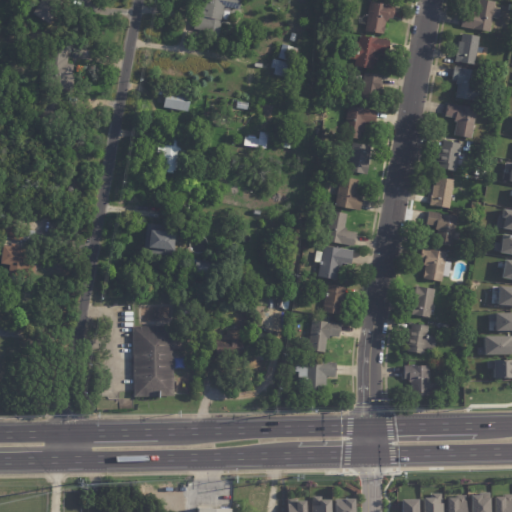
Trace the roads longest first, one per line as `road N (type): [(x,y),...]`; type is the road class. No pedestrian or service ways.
road 1 (residential): [(137,0),(71,348),(67,429)]
road 2 (residential): [(427,0),(370,334),(368,425)]
road 3 (primary): [(67,460),(299,457)]
road 4 (primary): [(368,425),(153,428)]
road 5 (primary): [(370,456),(511,452)]
